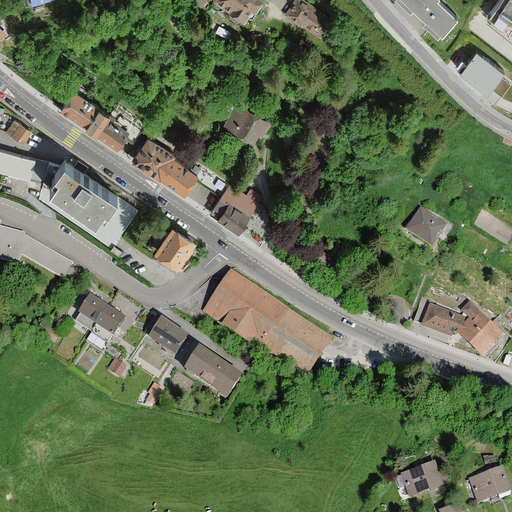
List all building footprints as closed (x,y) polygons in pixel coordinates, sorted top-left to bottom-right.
[(206,0),(188,0),(202,8),(206,0)] [(214,0),(212,4),(245,25),(252,14),(256,16),(266,0),(214,0)] [(333,18),(303,0),(295,0),(285,17),(320,39),(333,18)] [(397,0),(409,11),(412,8),(425,21),(423,24),(437,37),(440,34),(442,36),(458,18),(438,0),(397,0)] [(511,0),(504,0),(488,23),(511,40),(511,0)] [(505,72),(477,51),(460,73),(461,74),(464,77),(488,94),(491,90),(501,78),(505,72)] [(511,86),(501,78),(491,90),(502,98),(511,86)] [(112,118),(74,93),(61,112),(81,126),(101,139),(118,150),(129,135),(109,121),(112,118)] [(271,124),(236,104),(223,128),(253,145),(258,136),(261,137),(263,138),(271,124)] [(12,137),(20,125),(14,121),(6,133),(12,137)] [(32,132),(20,125),(12,137),(24,145),(32,132)] [(177,157),(148,138),(139,152),(133,161),(167,184),(185,197),(196,181),(199,177),(190,171),(175,160),(177,157)] [(35,158),(0,148),(0,171),(30,179),(31,176),(44,180),(49,162),(35,158)] [(74,167),(65,161),(61,166),(49,162),(44,180),(39,199),(112,250),(138,211),(118,197),(84,174),(88,168),(78,161),(74,167)] [(196,181),(221,198),(231,184),(196,162),(190,171),(199,177),(196,181)] [(261,204),(231,184),(221,198),(210,215),(225,224),(240,234),(245,228),(257,210),(261,204)] [(447,224),(420,206),(406,228),(433,245),(447,224)] [(257,210),(245,228),(265,241),(267,236),(268,231),(269,227),(268,223),(267,218),(257,210)] [(0,223),(1,220),(0,220),(0,258),(17,263),(22,253),(64,278),(73,262),(24,234),(25,232),(0,225),(0,223)] [(194,245),(175,232),(157,259),(176,272),(194,245)] [(335,336),(231,268),(224,278),(205,307),(309,375),(335,336)] [(142,307),(119,292),(112,302),(135,317),(142,307)] [(96,323),(108,305),(91,294),(79,312),(74,320),(91,331),(96,323)] [(413,322),(422,325),(430,303),(422,300),(413,322)] [(468,318),(430,303),(422,325),(452,336),(452,335),(454,335),(456,334),(458,333),(482,355),(504,332),(470,300),(461,310),(469,317),(468,318)] [(125,316),(108,305),(96,323),(91,331),(108,342),(113,334),(125,316)] [(188,334),(161,317),(149,336),(175,353),(188,334)] [(59,335),(46,327),(42,333),(55,342),(59,335)] [(242,374),(199,345),(184,368),(227,397),(242,374)] [(126,365),(115,358),(108,369),(119,376),(126,365)] [(164,388),(154,382),(148,392),(151,394),(147,400),(154,404),(164,388)] [(435,460),(401,473),(410,497),(444,484),(435,460)] [(502,465),(469,478),(478,502),(511,489),(502,465)] [(462,511),(459,502),(440,509),(440,511),(462,511)]
